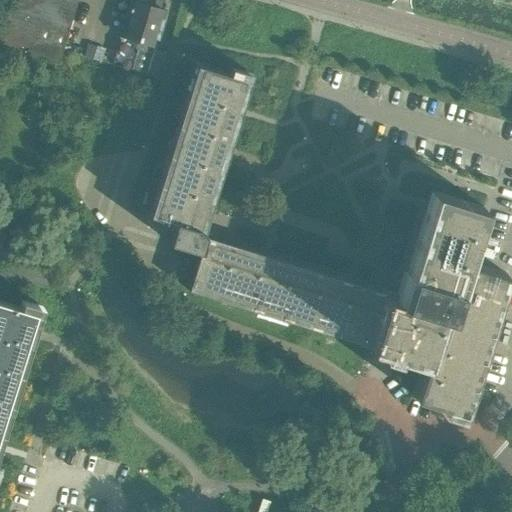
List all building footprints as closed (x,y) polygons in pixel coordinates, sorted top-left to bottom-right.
[(0,47),(57,65),(77,0),(8,0),(0,28),(0,47)] [(151,54),(158,31),(164,12),(145,6),(144,1),(137,0),(134,3),(131,2),(124,24),(123,25),(121,26),(121,28),(121,30),(122,32),(120,36),(112,63),(145,74),(151,54)] [(148,215),(147,216),(174,224),(168,243),(182,247),(189,249),(186,256),(181,255),(181,256),(191,259),(196,260),(187,290),(188,291),(190,286),(361,339),(376,290),(263,255),(262,258),(213,243),(214,239),(205,221),(211,202),(249,81),(228,74),(195,64),(195,65),(200,67),(153,216),(148,215)] [(376,290),(361,339),(368,341),(366,346),(367,346),(369,347),(369,345),(394,352),(421,361),(418,371),(411,395),(461,410),(466,393),(480,350),(487,329),(504,273),(465,261),(482,207),(432,191),(428,203),(426,210),(407,268),(406,273),(398,299),(384,295),(385,292),(376,290)] [(0,424),(30,327),(35,312),(0,301),(0,424)]
